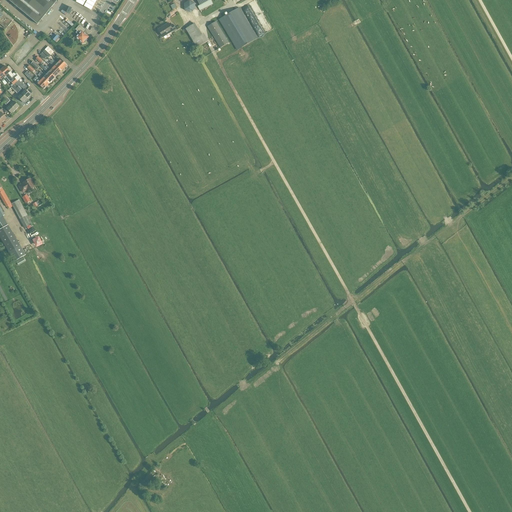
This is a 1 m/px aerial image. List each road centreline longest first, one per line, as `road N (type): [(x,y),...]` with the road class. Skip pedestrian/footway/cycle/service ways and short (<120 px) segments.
road 1 (track): [(199,27),(469,511)]
road 2 (primary): [(48,104),(133,0)]
